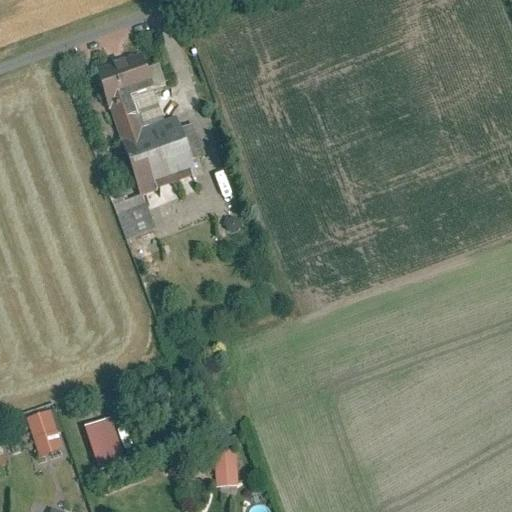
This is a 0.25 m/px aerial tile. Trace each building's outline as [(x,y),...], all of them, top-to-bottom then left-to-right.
[(138,51),(89,69),(136,196),(193,175),(174,125),(146,135),(133,100),(154,93),(138,51)] [(126,242),(155,232),(142,196),(113,206),(126,242)] [(39,458),(64,450),(51,410),(26,418),(39,458)] [(96,472),(125,465),(114,420),(85,427),(96,472)] [(218,445),(198,446),(199,480),(220,479),(218,445)]
